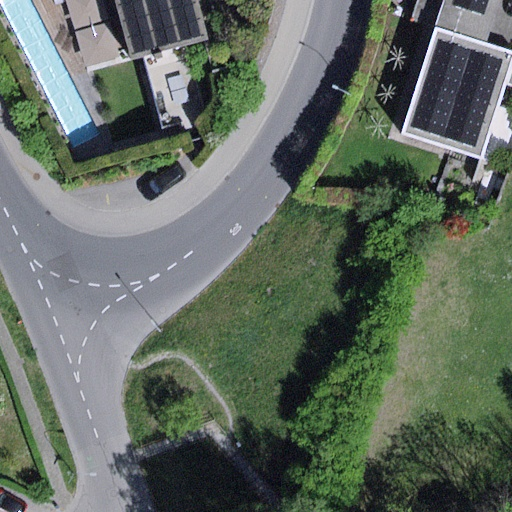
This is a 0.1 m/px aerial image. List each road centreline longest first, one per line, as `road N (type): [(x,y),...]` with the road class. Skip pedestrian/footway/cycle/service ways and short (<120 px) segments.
road 1 (residential): [(53,316),(144,283),(229,220),(298,128),(320,85),(343,0)]
road 2 (residential): [(53,316),(124,511)]
road 3 (residential): [(0,199),(53,316)]
